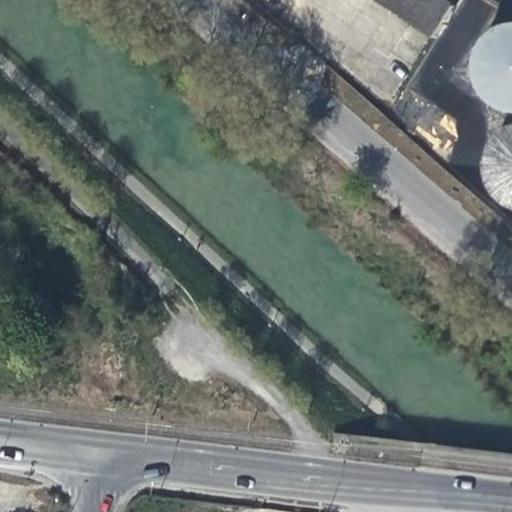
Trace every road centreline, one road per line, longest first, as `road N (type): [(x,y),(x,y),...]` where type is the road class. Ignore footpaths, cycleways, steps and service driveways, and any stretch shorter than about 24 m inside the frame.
road 1 (unclassified): [(194,0),(511,277)]
road 2 (tertiary): [(430,493),(98,452)]
